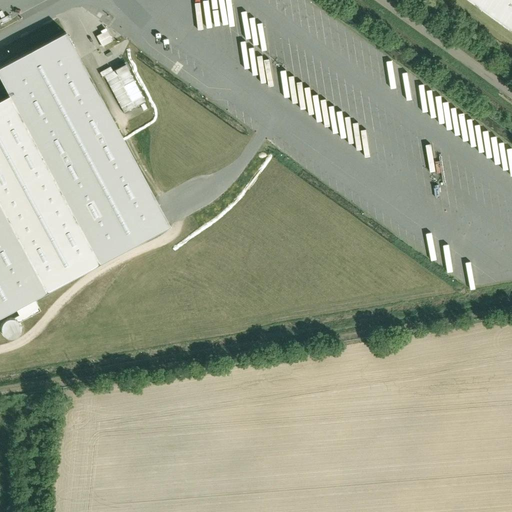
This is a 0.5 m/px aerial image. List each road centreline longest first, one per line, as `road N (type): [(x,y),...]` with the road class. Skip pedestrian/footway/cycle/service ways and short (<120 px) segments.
road 1 (track): [(0,392),(511,308)]
road 2 (unclassified): [(383,0),(511,92)]
